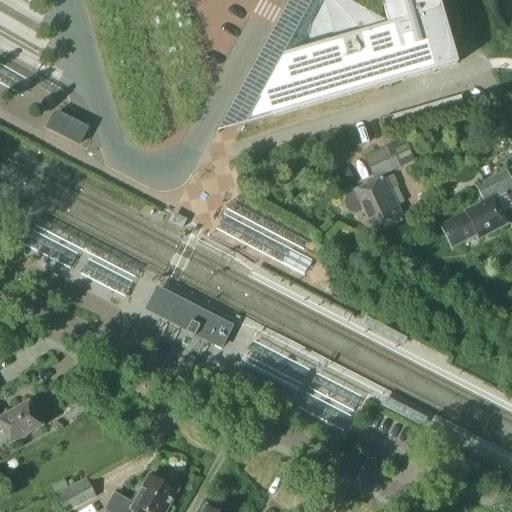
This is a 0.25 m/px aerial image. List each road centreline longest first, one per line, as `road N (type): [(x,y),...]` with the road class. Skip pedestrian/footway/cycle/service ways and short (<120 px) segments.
road 1 (unclassified): [(438,511),(0,289)]
road 2 (unclassified): [(69,0),(116,157),(159,175),(179,165),(274,0)]
